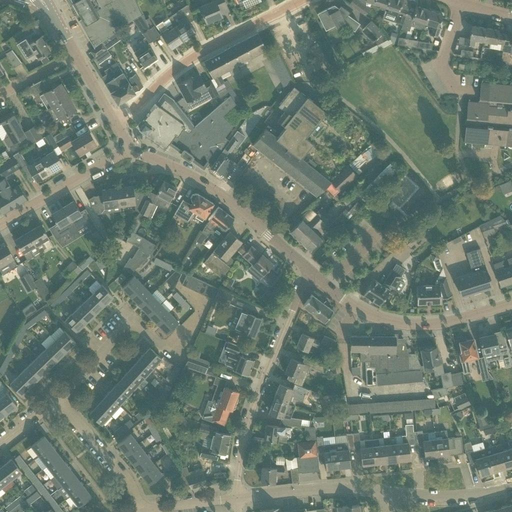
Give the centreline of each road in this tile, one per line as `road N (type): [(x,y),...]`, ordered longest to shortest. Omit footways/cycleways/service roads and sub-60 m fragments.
road 1 (residential): [(307,269),(248,422),(236,501)]
road 2 (residential): [(116,120),(192,57),(304,0)]
road 3 (residential): [(307,269),(353,307),(386,320),(433,324),(511,303)]
road 4 (residential): [(307,269),(185,174),(124,150)]
road 5 (residential): [(62,403),(114,329),(134,323),(173,351)]
road 6 (residential): [(236,501),(385,493)]
road 7 (residential): [(0,226),(124,150)]
road 8 (residential): [(141,511),(126,473),(62,403)]
road 9 (residential): [(385,493),(451,497),(511,486)]
